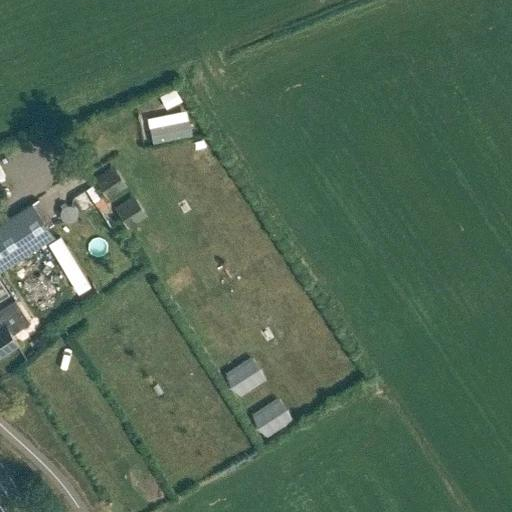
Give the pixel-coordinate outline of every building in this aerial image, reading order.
[(181,100),(175,89),(162,95),(168,107),(181,100)] [(182,110),(144,118),(146,130),(184,122),(182,110)] [(113,173),(99,182),(108,196),(122,187),(113,173)] [(62,205),(78,232),(101,218),(84,192),(62,205)] [(0,269),(53,235),(32,202),(0,222),(0,269)] [(133,202),(119,211),(128,225),(142,216),(133,202)] [(75,291),(88,285),(62,233),(49,239),(75,291)] [(0,297),(8,292),(0,279),(0,297)] [(0,355),(20,343),(13,333),(30,322),(16,299),(0,309),(0,319),(3,324),(0,325),(0,355)]
